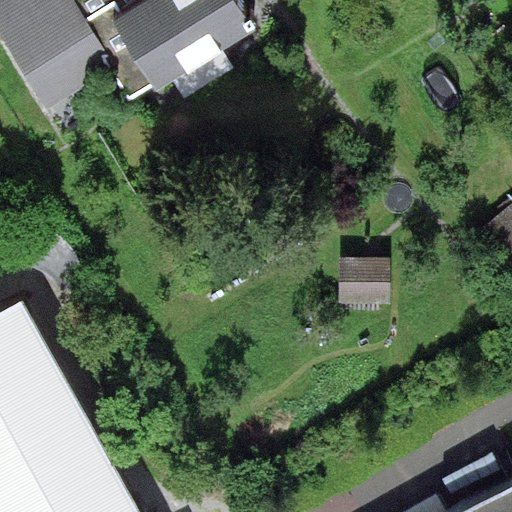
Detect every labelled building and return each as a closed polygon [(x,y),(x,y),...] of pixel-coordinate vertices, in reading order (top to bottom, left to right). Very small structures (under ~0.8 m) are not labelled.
[(0,0),(0,17),(49,98),(113,58),(105,47),(109,45),(80,0),(0,0)] [(80,0),(109,45),(105,47),(113,58),(131,87),(261,6),(257,0),(80,0)] [(511,201),(477,224),(503,263),(511,257),(511,201)] [(387,262),(341,262),(341,301),(387,300),(387,262)] [(0,511),(511,511),(511,458),(413,511),(152,511),(24,288),(0,300),(0,511)]
